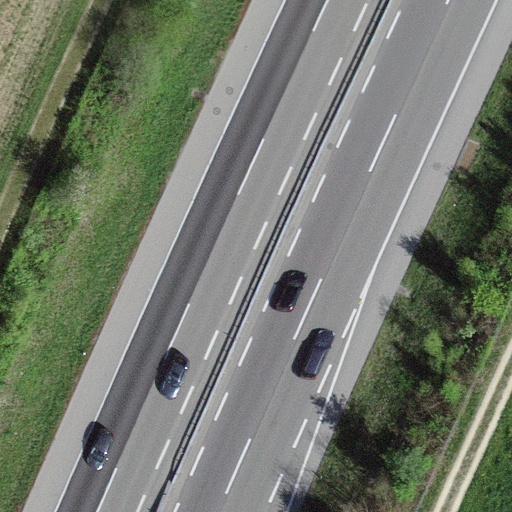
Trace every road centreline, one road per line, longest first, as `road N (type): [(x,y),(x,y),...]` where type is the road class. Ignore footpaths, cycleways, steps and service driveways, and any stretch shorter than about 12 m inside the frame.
road 1 (motorway): [(217,511),(448,0)]
road 2 (motorway): [(327,0),(97,511)]
road 3 (track): [(0,228),(101,0)]
road 4 (track): [(511,364),(445,511)]
